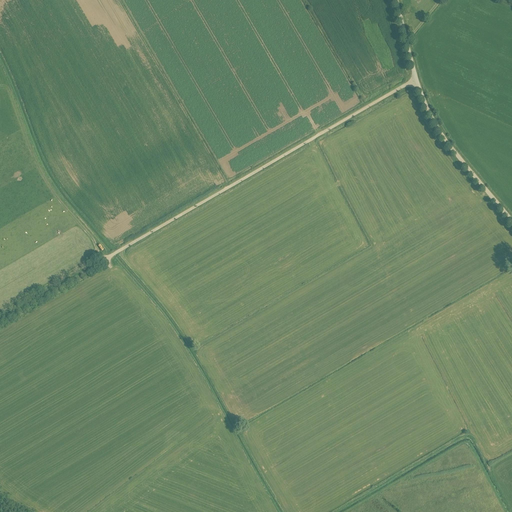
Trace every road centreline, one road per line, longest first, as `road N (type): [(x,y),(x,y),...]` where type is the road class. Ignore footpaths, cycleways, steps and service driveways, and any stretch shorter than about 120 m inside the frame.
road 1 (unclassified): [(103,259),(416,79)]
road 2 (unclassified): [(511,223),(449,149),(416,79)]
